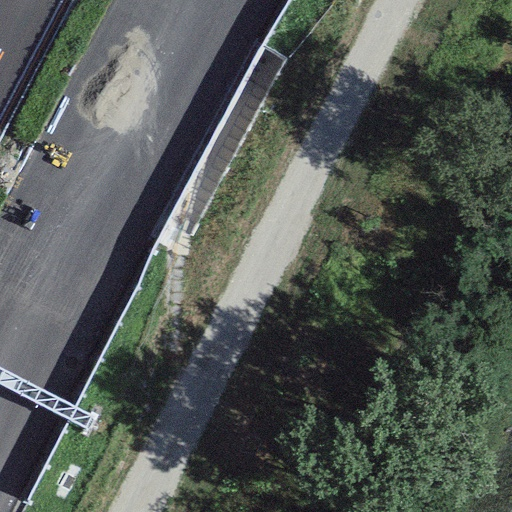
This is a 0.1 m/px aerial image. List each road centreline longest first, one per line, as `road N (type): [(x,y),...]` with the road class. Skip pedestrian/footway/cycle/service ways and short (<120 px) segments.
road 1 (track): [(379,0),(125,511)]
road 2 (motorway): [(0,343),(180,0)]
